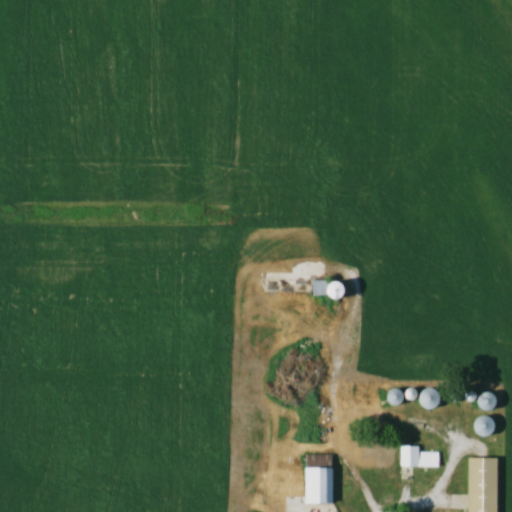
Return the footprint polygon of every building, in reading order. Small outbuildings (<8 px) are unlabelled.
[(308,281),(308,298),(333,298),(333,281),(308,281)] [(398,402),(393,389),(382,393),(386,406),(398,402)] [(415,410),(433,409),(433,390),(415,390),(415,410)] [(489,409),(487,392),(472,394),(473,410),(489,409)] [(469,419),(474,438),(488,434),(484,415),(469,419)] [(389,457),(389,442),(361,442),(361,457),(389,457)] [(416,452),(416,446),(398,446),(398,480),(411,480),(411,468),(437,468),(436,452),(416,452)] [(300,505),(330,505),(330,455),(300,455),(300,505)] [(494,511),(495,458),(463,458),(463,511),(494,511)]
